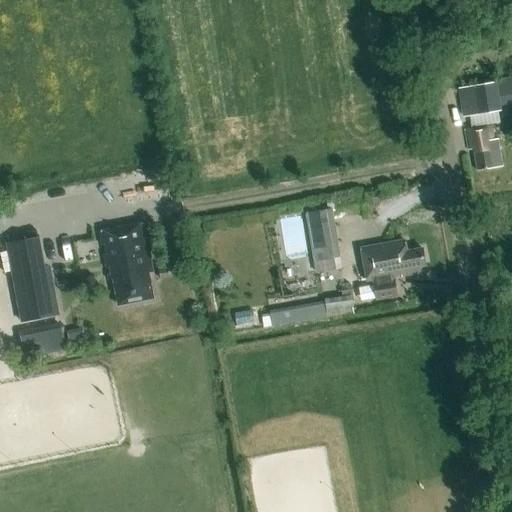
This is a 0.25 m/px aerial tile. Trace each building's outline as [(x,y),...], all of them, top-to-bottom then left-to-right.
[(511,80),(497,83),(501,104),(511,101),(511,80)] [(493,139),(490,125),(500,123),(498,111),(501,110),(496,83),(458,89),(463,117),(470,116),(472,129),(466,130),(469,150),(475,149),(478,170),(504,165),(499,138),(493,139)] [(306,214),(314,263),(341,259),(334,219),(371,212),(367,193),(326,200),(328,211),(306,214)] [(118,305),(154,298),(149,273),(154,272),(144,222),(100,231),(109,280),(113,279),(118,305)] [(46,267),(40,238),(6,244),(21,323),(60,315),(50,266),(46,267)] [(397,296),(393,276),(402,274),(402,276),(422,272),(420,266),(426,265),(423,249),(408,252),(405,240),(362,248),(368,281),(374,280),(378,300),(397,296)] [(171,278),(169,267),(158,269),(160,280),(171,278)] [(352,296),(339,298),(341,315),(354,313),(352,296)] [(269,314),(271,326),(326,317),(324,305),(269,314)] [(67,331),(71,348),(86,344),(83,328),(67,331)]
